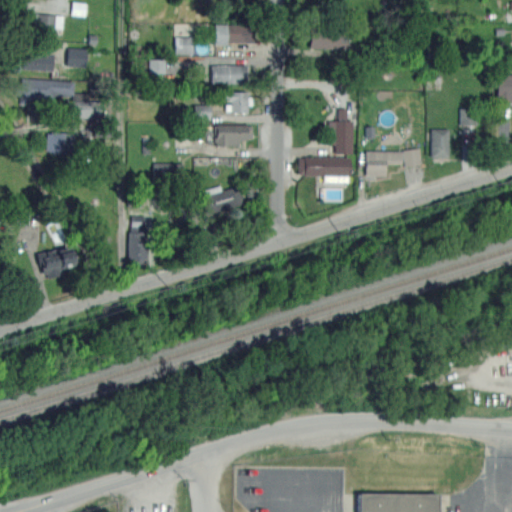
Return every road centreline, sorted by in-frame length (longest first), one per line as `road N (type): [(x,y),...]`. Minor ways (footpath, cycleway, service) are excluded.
road 1 (residential): [(511,167),(0,328)]
road 2 (secondary): [(299,425),(18,511)]
road 3 (residential): [(279,0),(278,241)]
road 4 (secondary): [(511,428),(388,420),(299,425)]
